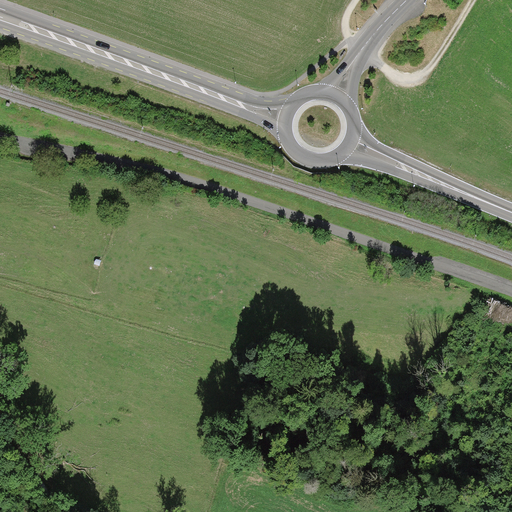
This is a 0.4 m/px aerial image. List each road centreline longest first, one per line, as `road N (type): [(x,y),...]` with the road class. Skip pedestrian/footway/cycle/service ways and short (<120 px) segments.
road 1 (track): [(0,136),(196,184),(511,293)]
road 2 (primary): [(0,16),(227,98)]
road 3 (track): [(345,29),(360,49),(409,80),(435,60),(471,0)]
